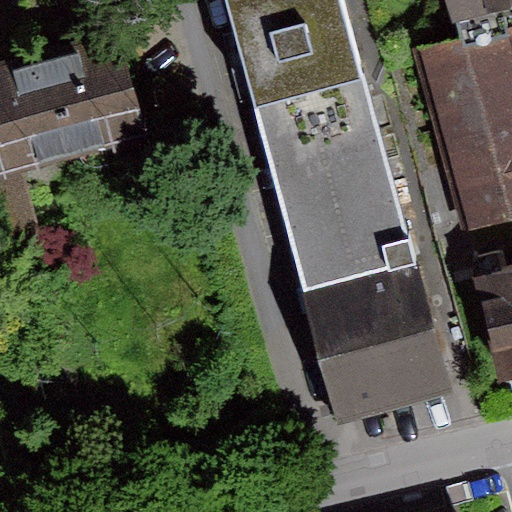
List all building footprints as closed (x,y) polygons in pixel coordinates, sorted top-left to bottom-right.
[(341,0),(224,0),(307,303),(416,274),(341,0)] [(511,0),(431,0),(439,28),(511,9),(511,0)] [(0,170),(2,176),(80,155),(83,166),(91,172),(149,156),(115,32),(0,63),(0,170)] [(511,61),(507,41),(420,61),(459,227),(511,214),(511,61)] [(416,274),(307,303),(338,428),(448,401),(416,274)] [(511,277),(476,286),(501,390),(511,387),(511,390),(511,277)]
